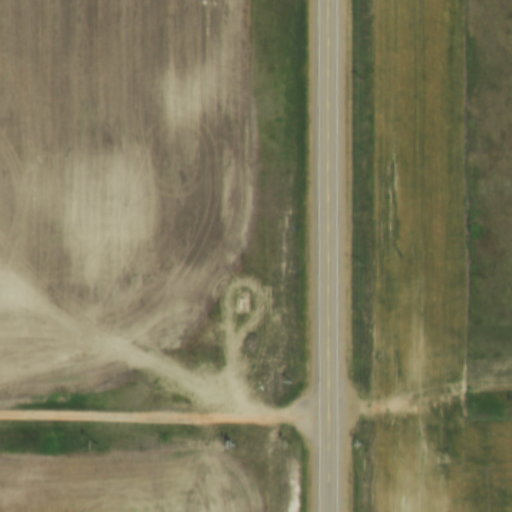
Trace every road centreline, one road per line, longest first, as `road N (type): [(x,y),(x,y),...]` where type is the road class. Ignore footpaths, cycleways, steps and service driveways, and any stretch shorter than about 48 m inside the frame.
road 1 (tertiary): [(334,511),(334,0)]
road 2 (track): [(334,421),(0,430)]
road 3 (track): [(334,421),(511,388)]
